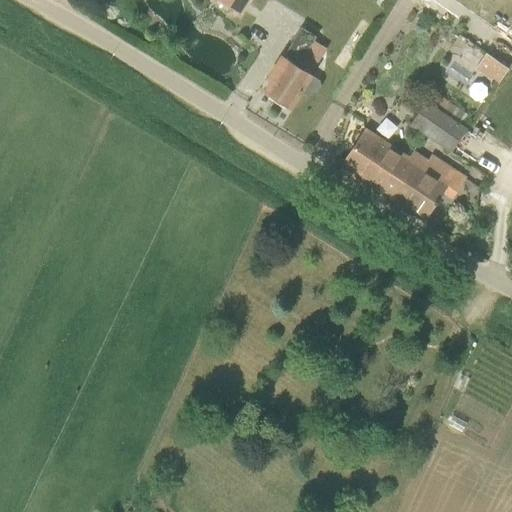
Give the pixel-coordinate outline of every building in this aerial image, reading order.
[(218,0),(239,13),(247,0),(218,0)] [(511,20),(481,0),(449,0),(435,20),(504,66),(511,54),(511,20)] [(320,80),(310,75),(310,74),(297,67),(314,40),(316,37),(301,28),(269,79),(273,82),(266,92),(290,107),(301,89),(310,95),(318,93),(322,86),(320,80)] [(411,125),(425,135),(448,103),(434,93),(411,125)] [(474,121),(448,103),(425,135),(451,153),(467,130),(474,121)] [(393,136),(400,122),(386,115),(379,129),(393,136)] [(383,192),(407,158),(365,130),(342,165),(383,192)] [(448,185),(409,159),(407,158),(383,192),(425,220),(448,185)]
